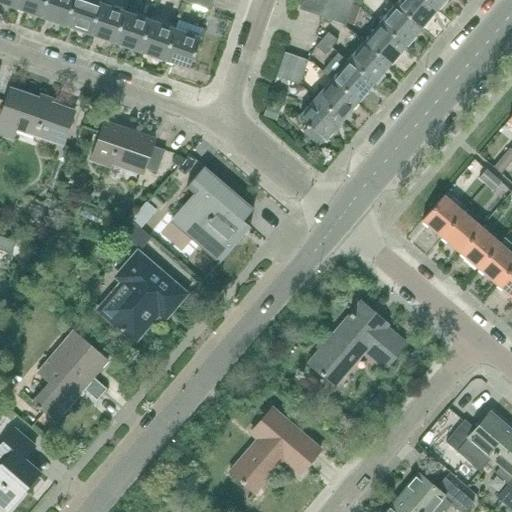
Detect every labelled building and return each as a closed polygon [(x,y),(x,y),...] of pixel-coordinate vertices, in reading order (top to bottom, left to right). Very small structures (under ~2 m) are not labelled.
[(0,0),(0,3),(15,9),(18,0),(0,0)] [(40,17),(45,0),(18,0),(15,9),(40,17)] [(64,26),(73,0),(45,0),(40,17),(64,26)] [(89,35),(100,4),(89,0),(73,0),(64,26),(89,35)] [(209,10),(212,0),(182,0),(182,1),(209,10)] [(311,14),(315,0),(302,0),(299,10),(311,14)] [(322,18),(328,0),(315,0),(311,14),(322,18)] [(340,0),(328,0),(322,18),(333,22),(340,0)] [(345,26),(353,2),(347,0),(340,0),(333,22),(345,26)] [(421,28),(436,9),(425,0),(398,0),(394,5),(421,28)] [(425,0),(436,9),(444,0),(425,0)] [(114,43),(125,12),(100,4),(89,35),(114,43)] [(405,46),(421,28),(394,5),(378,24),(405,46)] [(139,52),(149,21),(125,12),(114,43),(139,52)] [(163,60),(174,29),(149,21),(139,52),(163,60)] [(389,65),(405,46),(378,24),(362,42),(389,65)] [(199,38),(174,29),(163,60),(189,69),(199,38)] [(331,48),(337,40),(327,32),(321,39),(331,48)] [(325,55),(331,48),(321,39),(315,46),(325,55)] [(373,84),(389,65),(362,42),(347,61),(373,84)] [(287,81),(296,57),(284,53),(276,77),(287,81)] [(299,85),(307,61),(296,57),(287,81),(299,85)] [(357,102),(373,84),(347,61),(331,79),(357,102)] [(341,121),(357,102),(331,79),(315,98),(341,121)] [(62,145),(73,112),(9,89),(0,116),(0,135),(12,140),(16,129),(62,145)] [(325,140),(341,121),(315,98),(299,117),(306,124),(305,126),(306,128),(303,132),(319,146),(325,140)] [(275,120),(280,108),(268,103),(264,115),(275,120)] [(152,146),(154,140),(104,122),(91,160),(109,166),(110,163),(142,174),(144,168),(156,173),(164,151),(152,146)] [(501,157),(509,164),(511,160),(511,150),(509,148),(501,157)] [(501,173),(509,164),(501,157),(493,167),(501,173)] [(219,263),(243,235),(236,229),(253,209),(204,166),(186,188),(193,194),(170,221),(219,263)] [(493,190),(500,181),(485,169),(478,178),(493,190)] [(440,236),(462,212),(443,196),(422,221),(440,236)] [(42,219),(45,210),(31,205),(28,214),(42,219)] [(458,252),(480,227),(462,212),(440,236),(458,252)] [(140,250),(151,238),(132,221),(121,234),(140,250)] [(477,268),(498,243),(480,227),(458,252),(477,268)] [(0,250),(11,254),(15,242),(0,236),(0,250)] [(496,284),(511,265),(511,254),(506,250),(511,243),(504,237),(498,243),(477,268),(496,284)] [(185,294),(138,253),(137,252),(123,268),(142,285),(136,292),(110,321),(134,342),(158,313),(155,311),(162,303),(171,311),(185,294)] [(511,298),(511,265),(496,284),(511,298)] [(386,324),(374,314),(361,303),(329,341),(326,339),(325,340),(317,349),(320,351),(309,365),(333,385),(364,349),(385,368),(405,345),(383,327),(386,324)] [(98,372),(107,361),(73,332),(38,373),(49,383),(33,402),(50,418),(63,403),(68,407),(78,395),(73,391),(78,385),(96,400),(106,389),(91,376),(96,370),(98,372)] [(299,474),(320,450),(271,408),(250,433),(258,439),(229,473),(254,494),(277,468),(273,465),(280,458),(299,474)] [(491,459),(511,433),(511,431),(489,412),(475,429),(464,420),(445,442),(457,452),(468,439),(491,459)] [(14,430),(8,425),(3,432),(9,437),(0,446),(0,463),(1,464),(0,465),(0,507),(5,511),(6,511),(40,473),(24,460),(35,448),(14,430)] [(511,511),(511,433),(491,459),(500,467),(495,473),(508,484),(496,498),(511,511)] [(435,489),(418,474),(398,498),(401,501),(402,501),(414,511),(443,511),(451,504),(460,511),(464,511),(473,502),(444,477),(435,489)] [(414,511),(402,501),(401,501),(398,498),(385,511),(414,511)]
